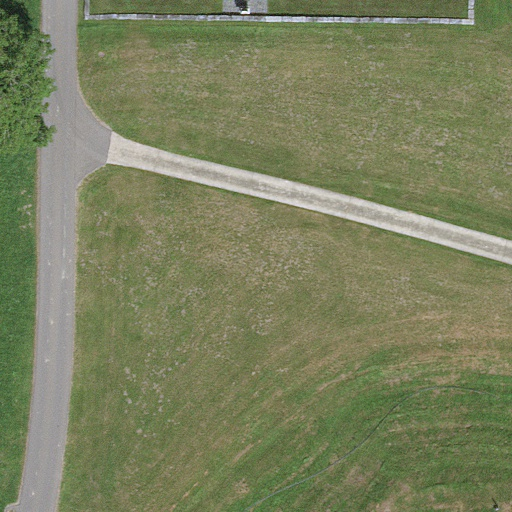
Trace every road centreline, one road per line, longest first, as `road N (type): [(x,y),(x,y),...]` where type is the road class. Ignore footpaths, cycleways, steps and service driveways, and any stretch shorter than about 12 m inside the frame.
road 1 (residential): [(62,0),(56,333),(38,511)]
road 2 (track): [(61,136),(511,255)]
